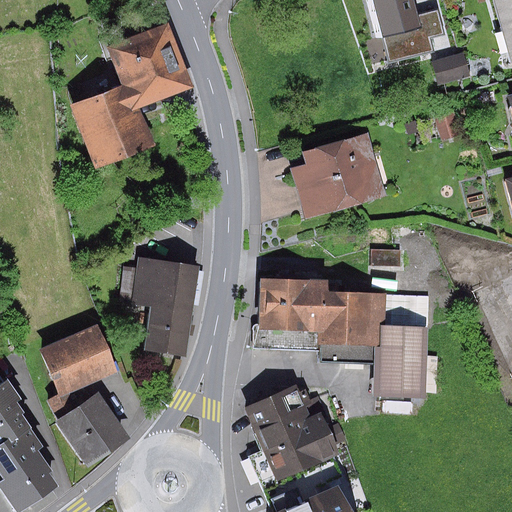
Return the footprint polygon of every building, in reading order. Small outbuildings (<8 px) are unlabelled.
[(369,0),(386,61),(432,49),(428,34),(446,30),(439,7),(416,13),(412,0),(369,0)] [(511,0),(493,0),(490,1),(508,66),(511,64),(511,0)] [(130,87),(78,107),(100,165),(155,144),(140,104),(188,85),(167,30),(115,50),(130,87)] [(468,76),(461,54),(429,63),(435,85),(468,76)] [(449,112),(431,116),(436,139),(454,135),(449,112)] [(309,169),(292,174),(303,215),(378,194),(363,137),(305,153),(309,169)] [(400,264),(400,248),(374,248),(374,264),(400,264)] [(199,266),(139,258),(138,269),(122,266),(117,302),(151,307),(192,313),(199,266)] [(328,284),(254,283),(253,349),(316,349),(316,361),(371,362),(371,397),(420,398),(421,389),(432,389),(432,355),(418,355),(418,327),(381,326),(381,296),(328,295),(328,284)] [(192,313),(151,307),(145,351),(187,356),(192,313)] [(99,328),(42,351),(61,397),(118,374),(99,328)] [(298,379),(250,401),(268,441),(246,451),(271,507),(341,475),(298,379)] [(8,380),(0,385),(0,446),(9,440),(12,444),(30,431),(20,417),(25,413),(18,403),(22,400),(8,380)] [(98,396),(58,423),(88,467),(128,440),(98,396)] [(9,440),(0,446),(0,473),(4,480),(0,482),(0,486),(18,511),(54,487),(44,473),(49,470),(35,451),(41,447),(30,431),(12,444),(9,440)] [(338,511),(328,487),(265,511),(338,511)]
